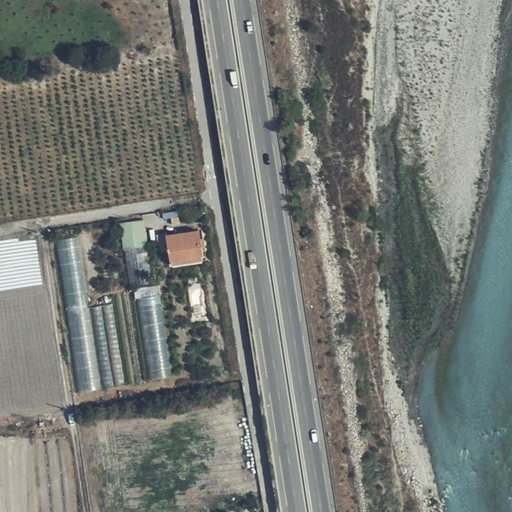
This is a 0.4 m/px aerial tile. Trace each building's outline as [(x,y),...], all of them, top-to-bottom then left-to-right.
[(147,218),(123,220),(129,283),(152,281),(147,218)] [(171,260),(173,259),(203,255),(200,238),(199,231),(167,235),(171,260)] [(167,233),(160,234),(161,245),(168,244),(167,233)] [(58,239),(78,391),(101,388),(81,236),(58,239)] [(204,237),(200,238),(203,255),(173,259),(174,265),(207,259),(204,237)] [(136,288),(149,379),(173,375),(160,284),(136,288)]
